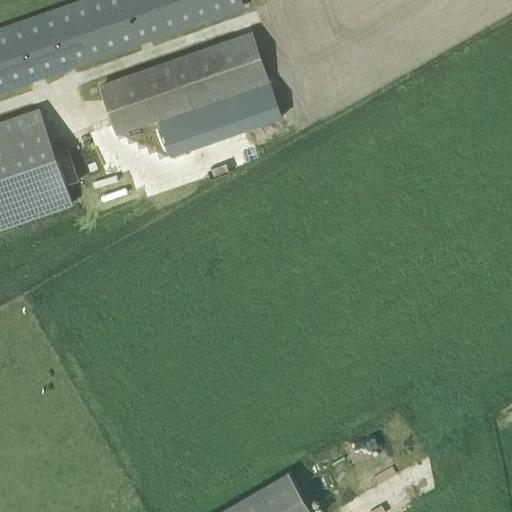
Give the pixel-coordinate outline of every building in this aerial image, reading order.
[(242,0),(75,0),(0,26),(0,92),(246,8),(242,0)] [(0,0),(0,16),(32,4),(30,0),(0,0)] [(270,78),(254,33),(102,86),(117,131),(270,78)] [(40,108),(0,122),(0,227),(73,203),(40,108)] [(311,511),(289,472),(220,511),(311,511)]
